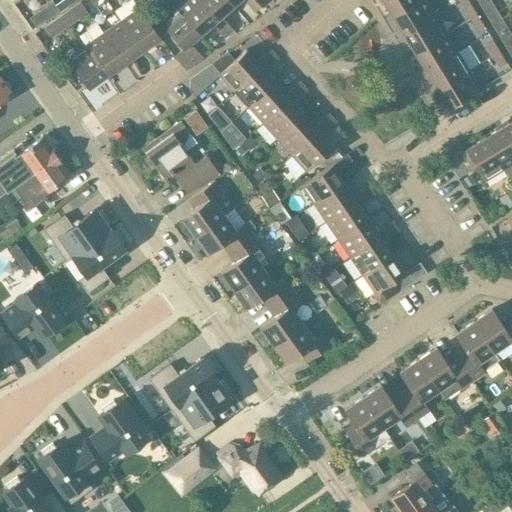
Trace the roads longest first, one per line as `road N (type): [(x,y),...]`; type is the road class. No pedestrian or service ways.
road 1 (residential): [(401,165),(383,157),(288,54),(353,0)]
road 2 (residential): [(471,284),(283,417)]
road 3 (residential): [(0,415),(188,285)]
road 4 (residential): [(188,285),(81,141)]
road 5 (residential): [(283,417),(188,285)]
road 6 (residential): [(81,141),(0,27)]
road 7 (residential): [(471,284),(461,251),(401,165)]
road 8 (residential): [(401,165),(511,93)]
